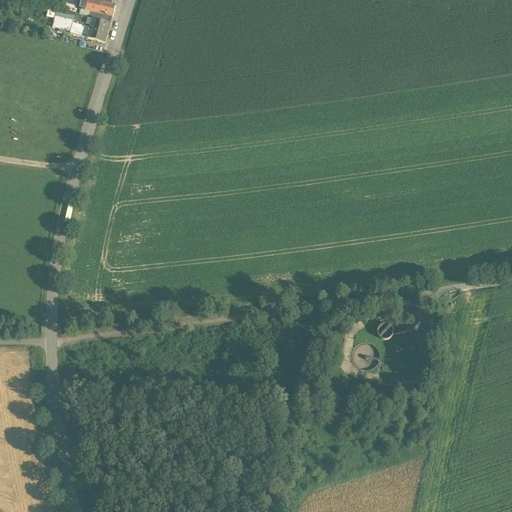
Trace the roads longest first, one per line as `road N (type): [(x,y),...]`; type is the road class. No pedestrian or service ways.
road 1 (unclassified): [(129,0),(67,204),(50,310),(54,388),(77,511)]
road 2 (track): [(511,281),(50,341)]
